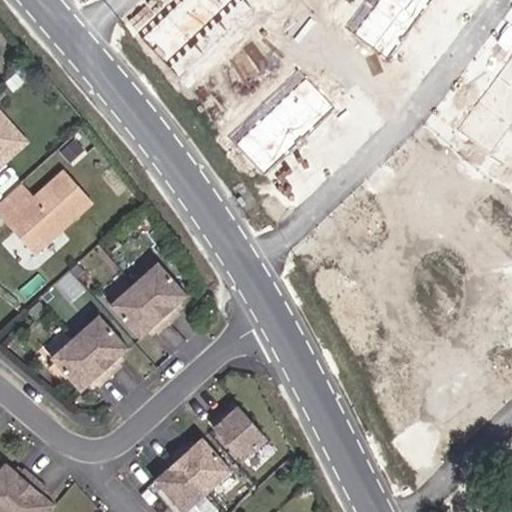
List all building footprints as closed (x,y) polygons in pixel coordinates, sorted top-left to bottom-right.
[(0,166),(13,156),(3,145),(14,136),(0,119),(0,166)] [(82,152),(72,141),(59,153),(69,164),(82,152)] [(35,254),(96,200),(68,168),(35,198),(7,223),(35,254)] [(22,183),(0,202),(0,216),(7,223),(35,198),(22,183)] [(158,265),(109,308),(138,341),(151,329),(156,335),(179,315),(174,309),(187,297),(158,265)] [(114,362),(127,351),(98,318),(49,361),(79,394),(91,383),(97,389),(120,368),(114,362)] [(221,422),(250,454),(274,433),(240,394),(228,404),(234,410),(221,422)] [(174,464),(161,475),(191,508),(239,464),(210,432),(197,443),(192,437),(169,458),(174,464)] [(8,463),(0,471),(0,511),(51,511),(57,505),(44,494),(49,488),(26,468),(21,474),(8,463)]
